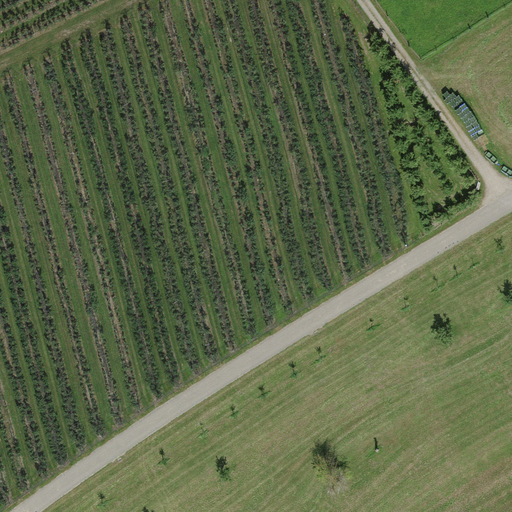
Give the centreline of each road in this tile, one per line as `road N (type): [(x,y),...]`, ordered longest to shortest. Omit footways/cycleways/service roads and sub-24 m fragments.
road 1 (unclassified): [(511,198),(29,511)]
road 2 (track): [(508,200),(363,0)]
